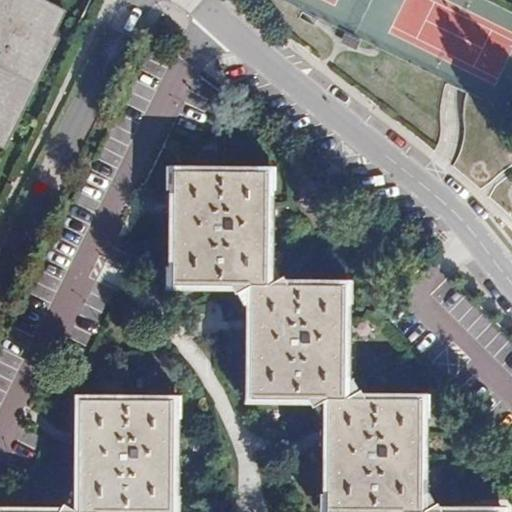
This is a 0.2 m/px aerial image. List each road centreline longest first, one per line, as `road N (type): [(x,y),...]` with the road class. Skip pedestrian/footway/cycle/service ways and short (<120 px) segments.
road 1 (residential): [(0,441),(211,19)]
road 2 (tertiary): [(511,282),(466,225),(211,19)]
road 3 (residential): [(140,0),(0,284)]
